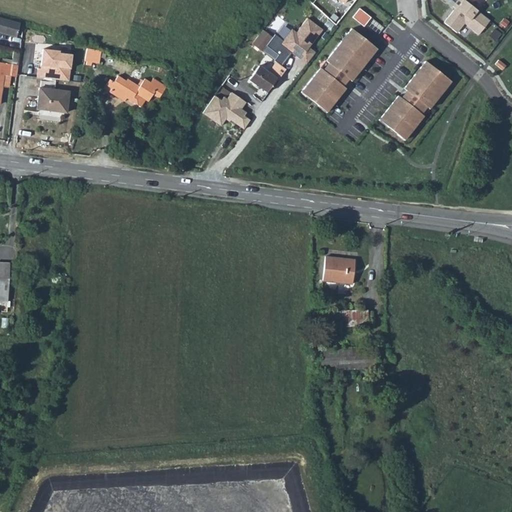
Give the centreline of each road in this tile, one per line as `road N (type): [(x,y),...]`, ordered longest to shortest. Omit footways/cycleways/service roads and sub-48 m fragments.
road 1 (secondary): [(511,228),(0,162)]
road 2 (track): [(0,503),(26,451),(61,432),(73,172)]
road 3 (residential): [(410,0),(410,17),(511,110)]
